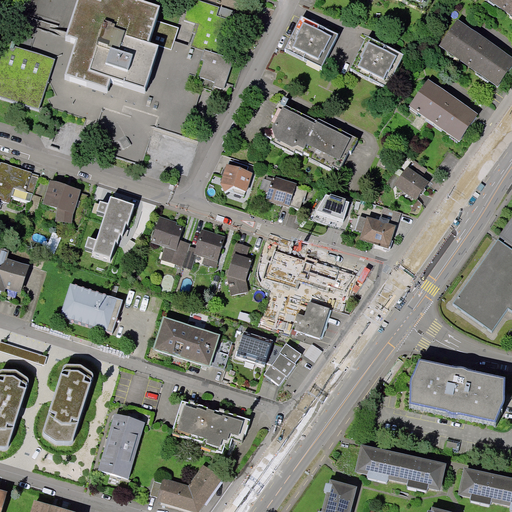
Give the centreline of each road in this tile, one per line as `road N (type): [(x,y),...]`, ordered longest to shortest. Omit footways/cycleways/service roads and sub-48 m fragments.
road 1 (residential): [(0,324),(285,413)]
road 2 (primary): [(265,511),(406,319)]
road 3 (residential): [(200,209),(294,0)]
road 4 (residential): [(511,94),(388,272)]
road 5 (residential): [(0,143),(200,209)]
road 6 (residential): [(200,209),(388,272)]
road 7 (primary): [(406,319),(511,166)]
road 8 (residential): [(388,272),(285,413)]
road 9 (residential): [(0,474),(126,511)]
road 10 (residential): [(285,413),(215,511)]
